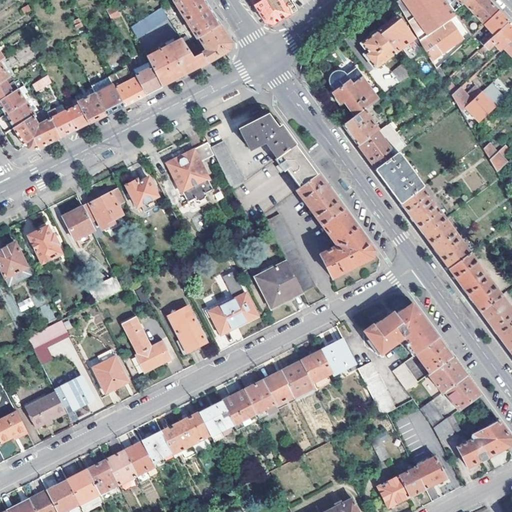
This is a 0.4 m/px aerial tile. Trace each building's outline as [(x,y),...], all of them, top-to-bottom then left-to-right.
[(112,0),(109,0),(103,3),(107,12),(116,7),(112,0)] [(174,0),(173,1),(198,39),(199,38),(219,25),(207,6),(203,0),(174,0)] [(265,24),(273,26),(288,17),(290,15),(280,0),(265,0),(254,7),(265,24)] [(399,0),(396,2),(436,69),(471,35),(469,32),(462,23),(461,21),(445,0),(399,0)] [(466,0),(463,3),(473,14),(487,1),(486,0),(466,0)] [(473,14),(483,25),(498,11),(489,3),(487,1),(473,14)] [(121,9),(126,16),(134,11),(130,4),(121,9)] [(137,37),(168,19),(162,8),(132,27),(137,37)] [(489,32),(479,42),(483,46),(508,23),(500,14),(498,11),(483,25),(489,32)] [(72,19),(76,27),(81,25),(77,16),(72,19)] [(395,53),(413,38),(396,16),(378,31),(395,53)] [(473,28),(466,20),(465,21),(462,23),(469,32),(473,28)] [(483,46),(479,49),(483,54),(493,45),(499,51),(503,48),(511,39),(511,27),(508,23),(483,46)] [(229,52),(231,44),(221,28),(219,25),(199,38),(207,51),(202,54),(194,42),(191,44),(186,47),(199,68),(229,52)] [(364,55),(375,69),(395,53),(378,31),(361,44),(367,52),(364,55)] [(191,44),(187,36),(181,40),(183,44),(186,47),(191,44)] [(511,39),(503,48),(511,57),(511,39)] [(181,78),(199,68),(186,47),(183,44),(149,62),(152,68),(161,88),(181,78)] [(4,61),(0,63),(0,64),(9,79),(13,76),(4,61)] [(115,75),(120,86),(114,89),(123,107),(142,98),(146,96),(136,76),(133,70),(128,61),(122,65),(125,70),(115,75)] [(152,68),(149,62),(133,70),(136,76),(152,68)] [(0,83),(4,82),(9,79),(0,64),(0,83)] [(391,71),(399,83),(409,75),(401,64),(391,71)] [(161,88),(152,68),(136,76),(146,96),(149,94),(161,88)] [(341,103),(344,101),(355,116),(365,108),(377,99),(356,69),(347,75),(344,73),(340,71),(335,73),(332,75),(331,81),(332,84),(336,90),(333,93),(341,103)] [(32,86),(35,93),(50,84),(46,77),(32,86)] [(0,101),(11,95),(4,82),(0,83),(0,101)] [(449,82),(445,85),(451,95),(456,91),(449,82)] [(114,89),(113,86),(95,95),(106,116),(121,108),(123,107),(114,89)] [(451,95),(461,112),(466,108),(481,93),(474,86),(465,94),(459,88),(456,91),(451,95)] [(481,93),(495,107),(498,104),(485,90),(481,93)] [(11,95),(0,101),(0,107),(5,116),(25,104),(17,91),(11,95)] [(468,123),(471,129),(495,107),(481,93),(466,108),(474,118),(468,123)] [(106,116),(95,95),(78,104),(79,106),(88,125),(104,117),(106,116)] [(30,101),(26,103),(34,117),(38,114),(30,101)] [(32,118),(34,117),(26,103),(25,104),(5,116),(14,129),(32,118)] [(88,125),(79,106),(65,113),(74,132),(85,126),(88,125)] [(371,118),(365,108),(355,116),(342,125),(345,128),(357,145),(378,130),(378,129),(370,119),(371,118)] [(54,111),(47,115),(49,121),(59,140),(72,133),(74,132),(65,113),(57,116),(54,111)] [(250,149),(265,142),(277,158),(295,145),(278,120),(273,123),(271,121),(268,116),(240,130),(250,149)] [(31,149),(37,151),(47,146),(53,143),(59,140),(49,121),(38,127),(32,118),(14,129),(25,147),(31,149)] [(392,149),(378,130),(357,145),(363,154),(375,169),(392,156),(389,152),(392,149)] [(216,158),(233,191),(243,183),(222,142),(211,148),(216,158)] [(206,193),(213,190),(201,165),(216,158),(211,148),(209,143),(193,150),(193,152),(192,152),(190,151),(185,153),(185,156),(178,159),(176,158),(171,161),(170,163),(169,164),(188,202),(195,199),(198,206),(210,201),(206,193)] [(498,152),(489,143),(483,149),(490,159),(498,152)] [(277,158),(275,160),(279,165),(276,168),(280,174),(285,170),(299,188),(317,174),(300,152),(295,145),(277,158)] [(490,159),(497,171),(511,156),(511,154),(504,146),(498,152),(490,159)] [(424,186),(398,152),(392,156),(375,169),(396,198),(400,204),(422,188),(424,186)] [(299,188),(296,191),(322,225),(343,210),(330,192),(317,174),(299,188)] [(126,186),(137,208),(158,197),(149,178),(139,182),(137,180),(126,186)] [(422,188),(400,204),(411,219),(423,235),(445,218),(422,188)] [(83,207),(91,223),(97,219),(103,230),(115,224),(113,220),(122,215),(118,206),(124,202),(118,190),(83,207)] [(217,197),(213,190),(206,193),(210,201),(217,197)] [(192,210),(198,206),(195,199),(188,202),(192,210)] [(63,218),(74,240),(94,231),(91,223),(83,207),(63,218)] [(320,255),(331,278),(371,258),(373,251),(359,232),(343,210),(322,225),(335,243),(334,248),(320,255)] [(281,216),(268,223),(283,254),(296,247),(281,216)] [(445,218),(423,235),(435,251),(449,269),(471,253),(445,218)] [(27,235),(41,263),(60,253),(56,244),(58,243),(53,233),(51,234),(47,226),(38,230),(36,229),(29,232),(29,234),(27,235)] [(0,250),(0,264),(10,285),(31,276),(14,243),(0,250)] [(303,293),(316,286),(296,247),(283,254),(286,260),(302,292),(303,293)] [(471,253),(449,269),(463,289),(480,312),(501,296),(471,253)] [(286,260),(265,272),(268,278),(259,283),(270,305),(289,296),(291,298),(302,292),(286,260)] [(209,313),(220,335),(257,316),(246,294),(244,295),(233,272),(223,278),(233,300),(209,313)] [(256,276),(259,283),(268,278),(265,272),(256,276)] [(90,290),(96,303),(123,290),(116,277),(90,290)] [(271,308),(291,298),(289,296),(270,305),(271,308)] [(511,310),(501,296),(480,312),(494,331),(509,351),(511,348),(511,310)] [(30,298),(17,304),(21,312),(34,305),(30,298)] [(380,354),(403,337),(415,354),(437,338),(412,304),(403,310),(402,308),(394,314),(393,312),(390,314),(381,320),(380,319),(373,324),(372,323),(362,330),(380,354)] [(169,317),(180,338),(187,351),(200,345),(206,342),(188,307),(169,317)] [(138,352),(136,353),(146,373),(172,359),(162,341),(151,346),(135,316),(123,323),(138,352)] [(28,339),(34,349),(67,332),(62,321),(28,339)] [(202,349),(200,345),(187,351),(180,338),(176,340),(185,357),(202,349)] [(437,338),(415,354),(430,373),(451,358),(447,352),(437,338)] [(332,371),(332,373),(354,362),(343,340),(321,351),(332,371)] [(321,351),(301,361),(311,382),(332,371),(321,351)] [(133,379),(146,373),(136,353),(124,360),(133,379)] [(93,368),(105,393),(128,382),(115,357),(93,368)] [(428,375),(442,393),(444,392),(465,377),(454,362),(451,358),(430,373),(428,375)] [(293,395),(294,396),(314,387),(311,382),(301,361),(281,371),(293,395)] [(357,368),(381,415),(395,408),(371,362),(357,368)] [(393,371),(407,390),(417,382),(404,363),(393,371)] [(263,380),(275,405),(293,395),(281,371),(263,380)] [(71,404),(74,410),(94,400),(82,377),(55,391),(56,392),(64,408),(71,404)] [(444,392),(458,410),(478,394),(475,389),(465,377),(444,392)] [(255,414),(265,409),(269,417),(279,412),(275,405),(263,380),(244,390),(255,414)] [(233,424),(244,419),(255,414),(244,390),(222,401),(233,424)] [(56,392),(46,397),(25,407),(35,429),(45,425),(46,427),(53,424),(52,421),(67,414),(64,408),(56,392)] [(24,405),(25,407),(46,397),(45,394),(24,405)] [(199,413),(211,435),(233,424),(222,401),(199,413)] [(444,420),(431,401),(420,409),(434,428),(444,420)] [(265,409),(255,414),(260,422),(269,417),(265,409)] [(0,419),(0,444),(12,438),(16,436),(17,439),(27,434),(16,412),(0,419)] [(180,423),(191,445),(211,435),(199,413),(180,423)] [(248,427),(244,419),(233,424),(238,433),(248,427)] [(434,428),(439,439),(452,430),(447,419),(444,420),(434,428)] [(457,446),(468,466),(507,446),(508,441),(509,436),(499,422),(492,425),(473,433),(471,440),(457,446)] [(172,452),(173,454),(181,450),(191,445),(180,423),(162,432),(172,452)] [(143,442),(153,462),(172,452),(162,432),(143,442)] [(370,437),(381,460),(389,456),(378,433),(370,437)] [(136,476),(155,466),(153,462),(143,442),(124,452),(136,476)] [(191,445),(181,450),(185,459),(196,454),(191,445)] [(106,461),(118,485),(136,476),(124,452),(106,461)] [(436,483),(445,478),(435,457),(415,467),(426,488),(436,483)] [(87,470),(99,494),(118,485),(106,461),(87,470)] [(426,488),(415,467),(399,475),(410,496),(426,488)] [(67,480),(79,505),(99,494),(87,470),(67,480)] [(378,486),(389,507),(410,496),(399,475),(378,486)] [(136,476),(118,485),(121,490),(138,481),(136,476)] [(47,490),(58,511),(64,511),(79,505),(67,480),(47,490)] [(27,501),(33,511),(58,511),(47,490),(27,501)] [(358,511),(352,499),(329,511),(358,511)] [(7,511),(33,511),(27,501),(7,511)]
